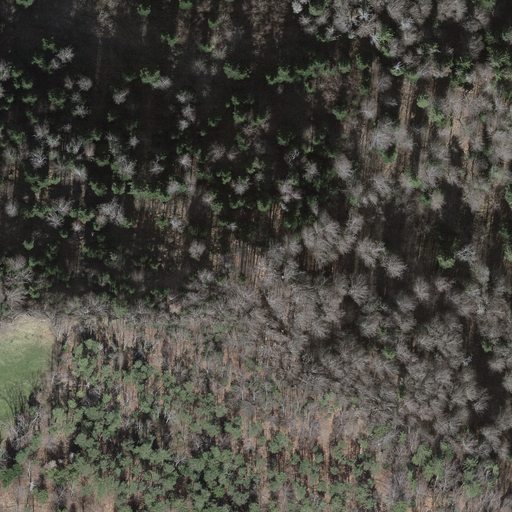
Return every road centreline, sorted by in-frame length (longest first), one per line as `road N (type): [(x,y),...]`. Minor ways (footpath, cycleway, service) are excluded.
road 1 (track): [(0,15),(137,48),(328,114)]
road 2 (track): [(0,193),(248,213)]
